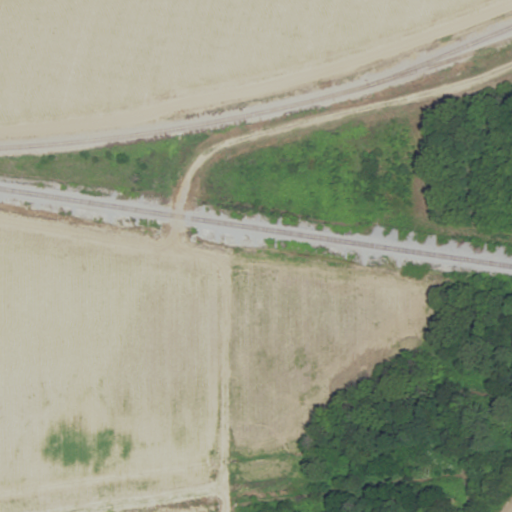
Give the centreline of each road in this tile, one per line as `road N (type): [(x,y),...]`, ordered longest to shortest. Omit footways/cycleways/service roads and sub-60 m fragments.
road 1 (track): [(0,223),(155,249),(166,245),(196,169),(222,143),(511,61)]
road 2 (track): [(0,126),(143,107),(376,50),(497,0)]
